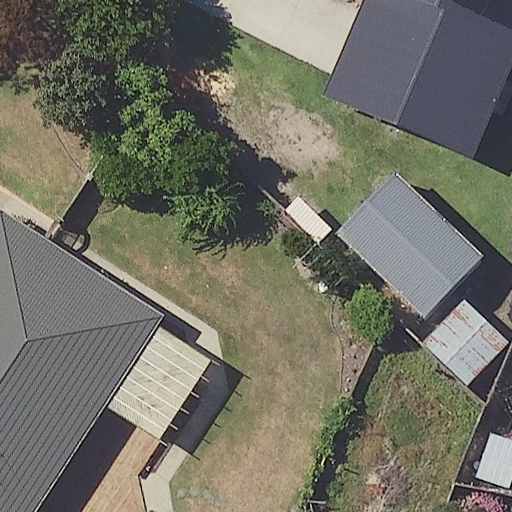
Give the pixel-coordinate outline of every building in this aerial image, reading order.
[(511,0),(368,0),(380,5),(336,110),(472,167),(511,70),(511,0)] [(481,269),(388,186),(333,248),(427,330),(481,269)] [(49,511),(114,413),(174,452),(226,372),(6,229),(0,237),(0,511),(49,511)] [(511,377),(511,326),(478,298),(424,360),(483,411),(511,377)] [(511,435),(485,433),(480,506),(511,508),(511,435)]
